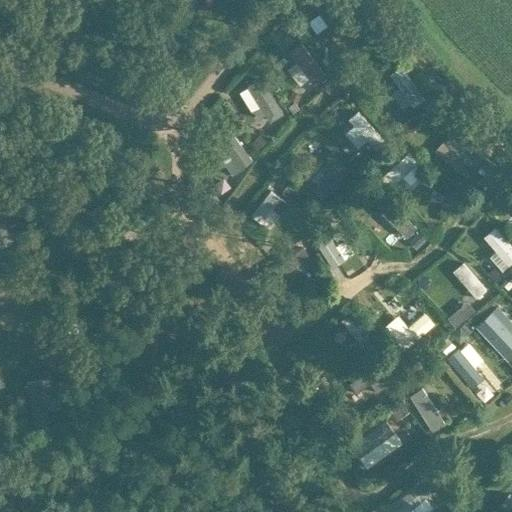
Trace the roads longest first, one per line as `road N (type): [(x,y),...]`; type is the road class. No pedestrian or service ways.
road 1 (track): [(174,123),(141,511)]
road 2 (track): [(142,502),(0,475)]
